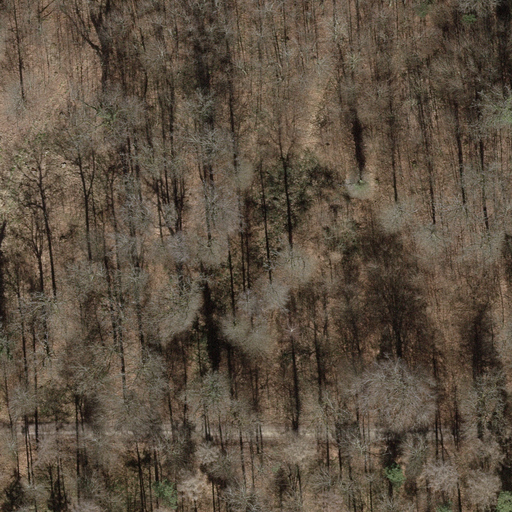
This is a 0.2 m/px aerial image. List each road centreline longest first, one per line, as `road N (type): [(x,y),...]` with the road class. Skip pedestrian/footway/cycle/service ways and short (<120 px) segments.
road 1 (track): [(511,432),(0,430)]
road 2 (track): [(0,210),(45,115),(125,22),(133,0)]
